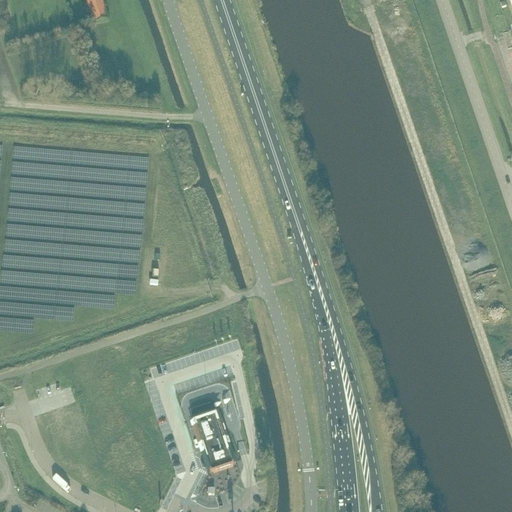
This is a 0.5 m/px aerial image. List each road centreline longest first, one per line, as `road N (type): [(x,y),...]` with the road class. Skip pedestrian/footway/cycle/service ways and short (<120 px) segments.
road 1 (unclassified): [(311,511),(284,341),(168,0)]
road 2 (primary): [(378,511),(357,394),(294,210)]
road 3 (primary): [(294,210),(326,335),(349,511)]
road 4 (primary): [(294,210),(222,0)]
road 5 (unclassified): [(511,204),(441,0)]
road 6 (track): [(209,119),(26,105)]
road 7 (unclassified): [(115,511),(54,476),(22,413)]
